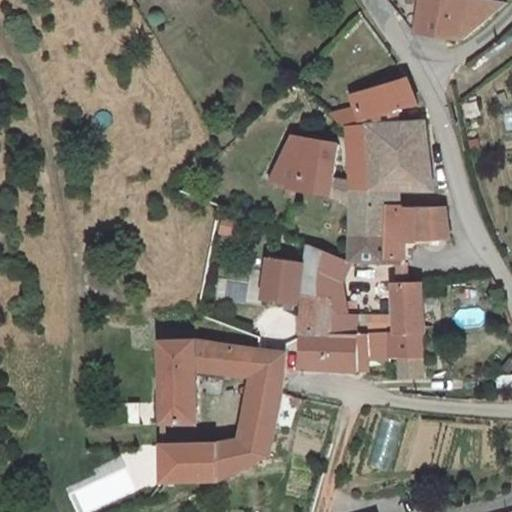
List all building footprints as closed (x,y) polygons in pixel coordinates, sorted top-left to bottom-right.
[(463,0),(461,0),(400,0),(416,31),(415,35),(455,43),(504,10),(463,0)] [(422,72),(387,82),(394,107),(411,103),(433,98),(422,72)] [(384,120),(413,118),(411,103),(394,107),(387,82),(365,89),(368,102),(345,109),(362,123),(362,122),(384,120)] [(388,184),(411,184),(447,185),(440,116),(413,118),(384,120),(388,184)] [(384,120),(362,122),(362,123),(366,178),(366,183),(388,184),(384,120)] [(309,185),(345,188),(347,175),(353,138),(308,129),(279,178),(309,185)] [(366,178),(347,175),(345,188),(366,202),(366,197),(366,183),(366,178)] [(398,240),(405,198),(366,197),(366,202),(366,237),(398,240)] [(366,237),(364,265),(415,271),(415,255),(418,231),(464,232),(460,201),(405,201),(405,198),(398,240),(366,237)] [(354,279),(364,265),(314,241),(313,258),(312,291),(337,294),(335,335),(309,333),(308,351),(308,367),(367,373),(364,337),(363,321),(352,320),(354,279)] [(312,291),(313,258),(283,255),(278,255),(273,297),(278,298),(297,299),(296,305),(311,316),(312,291)] [(399,335),(431,335),(431,287),(415,287),(400,288),(399,335)] [(337,294),(312,291),(311,316),(309,333),(335,335),(337,294)] [(201,417),(204,365),(259,374),(288,379),(291,350),(272,346),(201,337),(171,333),(169,416),(201,417)] [(400,359),(399,335),(379,337),(378,359),(400,359)] [(399,335),(400,359),(407,359),(432,359),(431,335),(399,335)] [(378,359),(379,337),(364,337),(367,373),(378,374),(378,359)] [(432,359),(407,359),(406,378),(432,378),(432,359)] [(221,473),(228,473),(281,447),(287,392),(288,379),(259,374),(250,438),(222,442),(221,473)] [(210,473),(221,473),(222,442),(169,438),(169,471),(210,473)]
